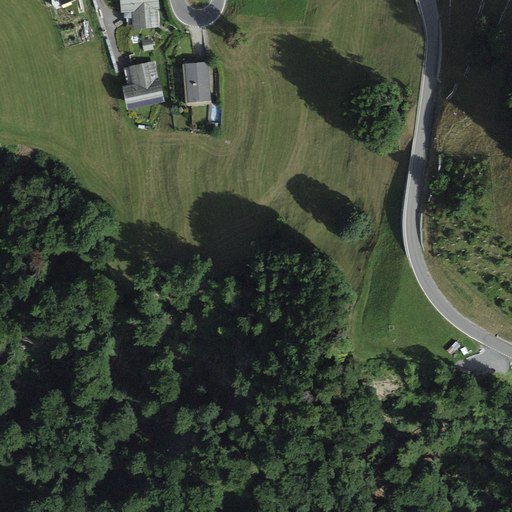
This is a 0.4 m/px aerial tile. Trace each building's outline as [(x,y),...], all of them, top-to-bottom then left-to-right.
[(158,0),(119,0),(120,14),(126,13),(127,26),(133,25),(134,30),(161,28),(158,0)] [(151,39),(141,41),(144,52),(154,50),(151,39)] [(155,61),(128,67),(132,85),(122,87),(128,111),(165,103),(155,61)] [(208,63),(184,65),(188,103),(211,101),(208,63)] [(489,370),(488,361),(476,362),(477,371),(489,370)]
